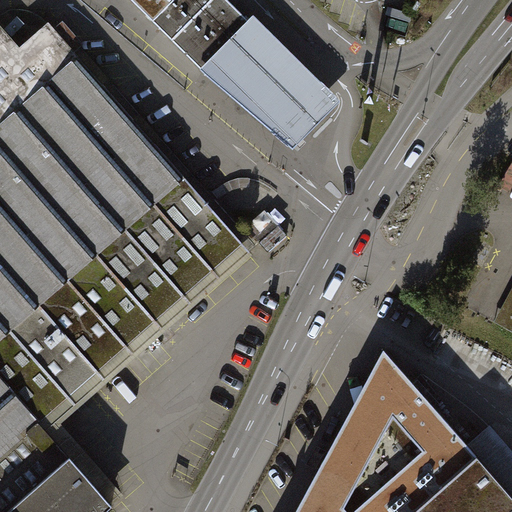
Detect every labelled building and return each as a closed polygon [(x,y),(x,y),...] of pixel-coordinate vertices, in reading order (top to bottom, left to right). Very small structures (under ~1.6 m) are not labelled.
[(213,79),(293,148),(338,101),(253,15),(246,22),(224,0),(132,0),(202,69),(213,79)] [(0,27),(0,371),(59,437),(260,259),(52,28),(23,54),(0,27)] [(266,209),(246,226),(268,252),(288,234),(266,209)] [(511,300),(498,326),(511,333),(511,300)] [(511,511),(511,448),(491,424),(466,442),(384,349),(296,511),(511,511)] [(0,377),(0,458),(40,423),(0,377)] [(47,424),(0,464),(0,511),(119,511),(122,510),(47,424)]
